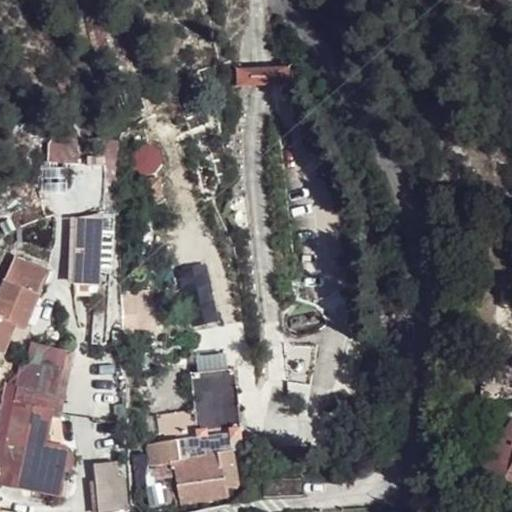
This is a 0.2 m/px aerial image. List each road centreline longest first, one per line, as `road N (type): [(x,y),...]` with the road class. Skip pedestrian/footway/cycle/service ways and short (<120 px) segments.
road 1 (residential): [(279,0),(377,143),(409,209),(419,308),(415,423),(400,490)]
road 2 (unclassified): [(400,490),(236,511)]
